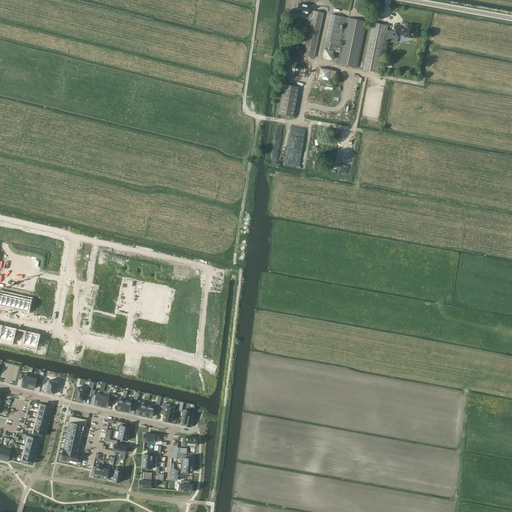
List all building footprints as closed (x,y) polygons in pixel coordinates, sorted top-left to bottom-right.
[(299,4),(298,4),(297,5),(297,7),(298,8),(297,12),(307,15),(307,18),(312,19),(304,56),(314,58),(323,13),(313,11),(309,10),(310,5),(306,4),(305,5),(302,5),(302,4),(300,3),(299,4)] [(338,64),(357,68),(367,22),(331,15),(324,46),(339,49),(342,35),(343,36),(338,64)] [(385,41),(387,31),(387,27),(372,23),(362,70),(378,73),(385,41)] [(394,32),(387,31),(385,41),(398,43),(399,35),(404,36),(404,37),(407,37),(408,38),(410,39),(411,38),(412,38),(415,38),(416,37),(417,34),(416,33),(416,32),(413,32),(412,30),(413,27),(412,27),(411,26),(409,25),(408,26),(406,26),(405,30),(400,29),(400,28),(395,27),(394,32)] [(287,56),(286,63),(296,65),(298,58),(287,56)] [(298,87),(283,85),(277,115),(292,117),(298,87)] [(104,124),(103,129),(112,132),(113,127),(104,124)] [(98,145),(97,150),(106,153),(107,148),(98,145)] [(173,161),(172,168),(183,170),(185,163),(173,161)] [(105,164),(103,169),(112,172),(114,166),(105,164)] [(211,170),(209,177),(221,179),(222,172),(211,170)] [(167,183),(165,190),(176,193),(178,187),(167,183)] [(99,185),(97,191),(106,193),(108,188),(99,185)] [(207,196),(205,203),(217,205),(218,198),(207,196)] [(98,202),(95,211),(100,213),(103,204),(98,202)] [(119,208),(116,217),(121,219),(124,210),(119,208)] [(6,236),(5,242),(8,243),(9,241),(15,242),(18,232),(11,230),(10,237),(6,236)] [(18,232),(15,242),(21,243),(21,246),(24,247),(26,240),(22,240),(24,233),(18,232)] [(30,241),(28,247),(32,248),(32,247),(39,248),(42,237),(35,235),(33,242),(30,241)] [(99,250),(98,255),(107,258),(108,252),(104,251),(104,250),(101,249),(101,250),(99,250)] [(47,270),(46,273),(52,274),(53,271),(57,272),(59,267),(49,265),(48,270),(47,270)] [(187,277),(187,281),(193,282),(194,278),(201,279),(202,272),(198,272),(199,271),(194,271),(190,271),(190,278),(187,277)] [(94,277),(93,282),(99,283),(109,286),(109,285),(103,284),(104,279),(94,277)] [(45,278),(44,281),(47,281),(46,287),(55,289),(56,283),(50,282),(51,279),(48,278),(45,278)] [(186,286),(186,289),(188,290),(188,296),(192,297),(199,297),(200,291),(192,290),(193,286),(189,286),(186,286)] [(185,300),(185,304),(187,304),(186,311),(198,312),(198,305),(191,305),(191,301),(185,300)] [(0,334),(0,338),(6,340),(8,328),(2,327),(1,334),(0,334)] [(8,328),(6,340),(12,341),(11,343),(15,344),(16,338),(13,337),(14,330),(8,328)] [(21,339),(20,345),(23,346),(24,344),(30,345),(32,334),(26,333),(24,340),(21,339)] [(32,334),(30,345),(36,347),(35,349),(39,350),(40,344),(37,343),(38,336),(32,334)] [(45,341),(43,347),(54,350),(55,347),(62,349),(63,343),(52,340),(51,342),(45,341)] [(92,349),(90,358),(95,360),(96,360),(98,351),(97,350),(92,349)] [(109,353),(107,362),(108,363),(113,364),(116,355),(110,353),(109,353)] [(113,364),(119,365),(118,368),(121,368),(123,363),(120,362),(121,356),(116,354),(116,355),(113,364)] [(141,365),(140,371),(143,372),(144,370),(150,371),(153,360),(147,358),(145,366),(141,365)] [(153,360),(150,371),(156,372),(156,375),(159,375),(161,369),(157,368),(159,361),(153,360)] [(161,369),(159,375),(163,376),(164,374),(170,375),(172,364),(166,363),(165,370),(161,369)] [(172,364),(170,375),(176,377),(175,379),(179,380),(181,374),(177,373),(179,366),(172,364)] [(25,373),(22,385),(28,387),(31,375),(25,373)] [(31,375),(28,387),(34,389),(38,377),(31,375)] [(49,379),(46,392),(54,394),(58,381),(49,379)] [(78,387),(75,399),(83,401),(84,395),(91,396),(92,391),(78,387)] [(103,394),(101,405),(107,407),(110,396),(109,396),(110,392),(104,391),(103,394)] [(97,393),(94,404),(101,405),(103,394),(97,393)] [(120,397),(117,409),(123,410),(126,398),(120,397)] [(126,398),(123,410),(130,412),(132,400),(126,398)] [(142,402),(139,414),(146,415),(148,403),(142,402)] [(148,403),(146,415),(152,417),(155,405),(148,403)] [(163,403),(161,414),(164,415),(163,419),(173,421),(175,409),(169,407),(170,405),(163,403)] [(39,404),(38,409),(49,412),(50,407),(39,404)] [(38,409),(38,416),(49,419),(49,412),(38,409)] [(183,411),(181,422),(184,423),(184,425),(191,426),(193,418),(189,417),(190,413),(183,411)] [(70,416),(69,423),(70,423),(77,425),(85,426),(86,427),(88,420),(70,416)] [(121,422),(119,432),(129,434),(131,428),(127,427),(127,424),(121,422)] [(33,429),(31,434),(42,437),(44,431),(33,429)] [(119,432),(118,438),(128,440),(129,434),(119,432)] [(144,434),(143,441),(156,442),(159,442),(160,436),(156,436),(156,435),(144,434)] [(27,436),(26,441),(37,444),(38,439),(27,436)] [(183,437),(182,445),(196,446),(197,439),(183,437)] [(110,439),(109,442),(114,443),(114,444),(113,451),(125,453),(126,447),(116,444),(117,441),(110,439)] [(6,447),(3,459),(8,460),(11,449),(6,447)] [(143,454),(143,461),(155,462),(156,455),(153,455),(154,452),(147,452),(147,455),(143,454)] [(182,458),(181,464),(193,465),(194,459),(190,458),(190,455),(187,455),(184,455),(184,458),(182,458)] [(22,456),(20,461),(31,464),(33,459),(22,456)] [(94,466),(92,472),(95,473),(94,476),(101,478),(103,466),(97,464),(96,467),(94,466)] [(181,464),(180,471),(183,471),(182,474),(189,474),(189,471),(193,472),(193,465),(181,464)] [(103,466),(101,478),(107,479),(108,476),(111,476),(112,470),(109,469),(110,467),(103,466)] [(112,470),(111,476),(114,477),(113,481),(120,482),(123,469),(116,467),(116,470),(112,469),(112,470)] [(140,480),(139,487),(153,489),(154,481),(151,481),(152,473),(145,472),(144,481),(140,480)] [(179,484),(178,491),(192,492),(193,485),(189,485),(189,481),(182,481),(181,484),(179,484)]
